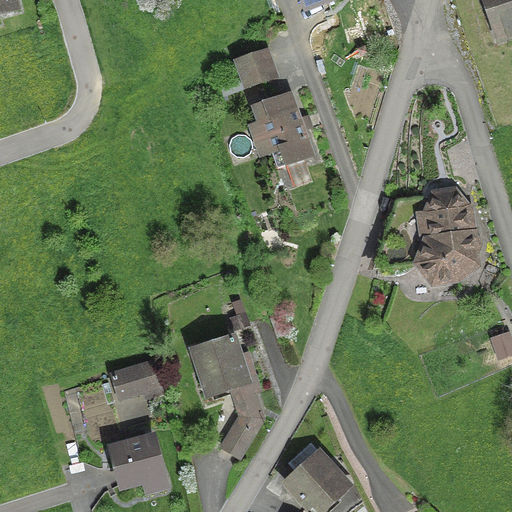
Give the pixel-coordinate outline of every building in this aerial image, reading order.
[(11,0),(0,0),(0,15),(14,12),(11,0)] [(511,0),(480,0),(495,43),(511,36),(511,0)] [(236,62),(241,76),(268,66),(263,53),(236,62)] [(246,89),(273,80),(268,66),(241,76),(246,89)] [(275,171),(310,158),(288,96),(253,109),(275,171)] [(472,257),(476,246),(469,236),(465,209),(452,193),(432,196),(425,215),(429,242),(424,243),(415,266),(431,285),(455,282),(465,258),(472,257)] [(232,331),(247,325),(243,315),(229,321),(232,331)] [(280,317),(268,321),(275,340),(287,335),(280,317)] [(205,397),(246,384),(231,339),(191,352),(205,397)] [(147,398),(161,394),(152,365),(110,378),(116,400),(144,391),(147,398)] [(220,450),(237,460),(260,421),(251,394),(234,400),(239,418),(220,450)] [(151,440),(109,451),(119,488),(161,476),(151,440)] [(319,511),(346,488),(309,446),(287,465),(295,474),(284,484),(306,509),(311,504),(318,511),(319,511)]
